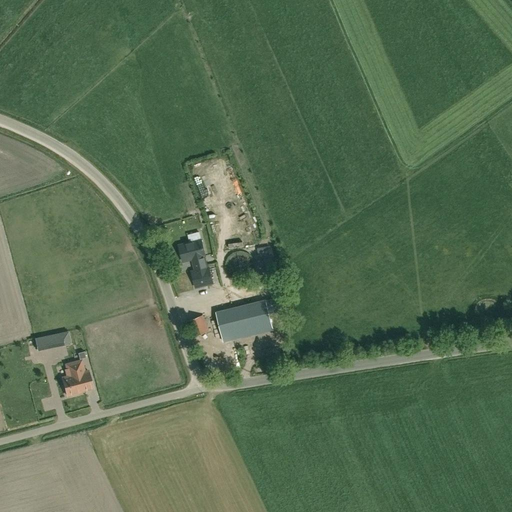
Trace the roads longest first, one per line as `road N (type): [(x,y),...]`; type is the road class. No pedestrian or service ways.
road 1 (tertiary): [(202,388),(143,232),(107,183),(0,123)]
road 2 (tertiary): [(202,388),(511,342)]
road 3 (unclassified): [(0,442),(202,388)]
